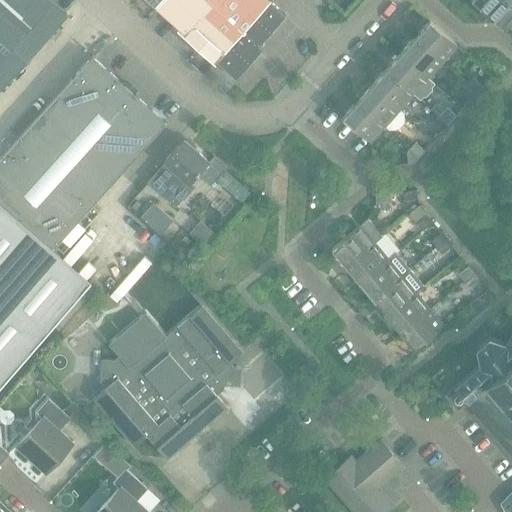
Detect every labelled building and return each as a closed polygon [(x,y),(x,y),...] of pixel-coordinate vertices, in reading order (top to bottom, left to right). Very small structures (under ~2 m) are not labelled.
[(0,0),(0,85),(65,14),(49,0),(0,0)] [(147,0),(179,28),(204,0),(147,0)] [(265,0),(204,0),(179,28),(235,79),(262,48),(259,45),(284,16),(265,0)] [(472,0),(471,2),(500,29),(511,15),(511,9),(501,0),(472,0)] [(511,0),(501,0),(511,9),(511,0)] [(457,46),(429,21),(414,38),(442,63),(457,46)] [(414,38),(400,54),(427,79),(431,75),(442,63),(414,38)] [(413,95),(419,100),(422,97),(425,97),(431,90),(431,87),(434,84),(432,82),(435,79),(431,75),(427,79),(400,54),(385,70),(413,95)] [(15,140),(0,156),(0,200),(53,248),(164,124),(93,60),(90,57),(84,64),(15,140)] [(385,70),(371,86),(399,111),(413,95),(385,70)] [(482,87),(472,79),(467,85),(476,93),(482,87)] [(461,91),(470,100),(476,93),(467,85),(461,91)] [(384,127),(389,132),(393,132),(398,130),(401,128),(402,124),(403,120),(403,115),(398,111),(399,111),(371,86),(357,102),(384,127)] [(369,143),(384,127),(357,102),(342,119),(369,143)] [(446,107),(438,117),(447,126),(456,116),(446,107)] [(432,123),(442,132),(447,126),(438,117),(432,123)] [(165,163),(148,181),(175,205),(193,186),(189,183),(197,174),(210,186),(216,179),(225,169),(227,167),(214,156),(210,161),(184,138),(163,161),(165,163)] [(424,151),(415,143),(409,149),(418,158),(424,151)] [(404,155),(413,164),(418,158),(409,149),(404,155)] [(225,169),(216,179),(242,203),(250,194),(251,193),(225,169)] [(416,199),(414,190),(402,193),(404,201),(416,199)] [(0,386),(91,281),(90,280),(76,297),(46,271),(60,254),(53,248),(0,200),(0,386)] [(151,205),(139,218),(159,236),(171,223),(151,205)] [(432,223),(426,216),(416,224),(422,232),(432,223)] [(360,226),(331,250),(345,267),(382,236),(368,219),(360,226)] [(207,226),(195,238),(205,247),(216,235),(207,226)] [(440,233),(430,242),(436,249),(446,240),(440,233)] [(385,234),(382,236),(345,267),(359,284),(392,256),(399,250),(385,234)] [(441,255),(451,247),(446,240),(436,249),(441,255)] [(118,298),(150,264),(136,251),(105,285),(118,298)] [(398,257),(392,256),(359,284),(373,300),(402,276),(407,272),(408,268),(407,264),(402,258),(398,257)] [(467,267),(458,275),(463,281),(473,273),(467,267)] [(402,276),(373,300),(383,313),(386,316),(415,293),(424,286),(410,269),(407,272),(402,276)] [(469,288),(478,280),(473,273),(463,281),(469,288)] [(386,316),(400,333),(429,309),(415,293),(386,316)] [(239,385),(240,368),(234,367),(230,362),(242,352),(200,304),(165,334),(146,311),(109,344),(119,355),(114,359),(100,358),(99,381),(104,387),(92,398),(134,446),(145,436),(165,460),(226,407),(215,395),(222,390),(222,384),(239,385)] [(415,350),(443,327),(429,309),(400,333),(415,350)] [(511,336),(504,343),(488,337),(476,348),(478,365),(444,395),(457,411),(473,397),(511,442),(511,336)] [(45,473),(72,443),(58,430),(68,419),(47,400),(36,412),(42,417),(15,447),(45,473)] [(377,488),(402,466),(380,441),(355,462),(350,456),(324,479),(353,511),(385,511),(393,506),(377,488)] [(0,463),(8,454),(0,447),(0,463)] [(123,459),(112,471),(119,477),(126,469),(126,470),(130,465),(123,459)] [(148,511),(135,500),(146,488),(126,470),(126,469),(119,477),(114,482),(119,487),(96,511),(148,511)] [(511,511),(511,491),(499,504),(503,511),(511,511)]
